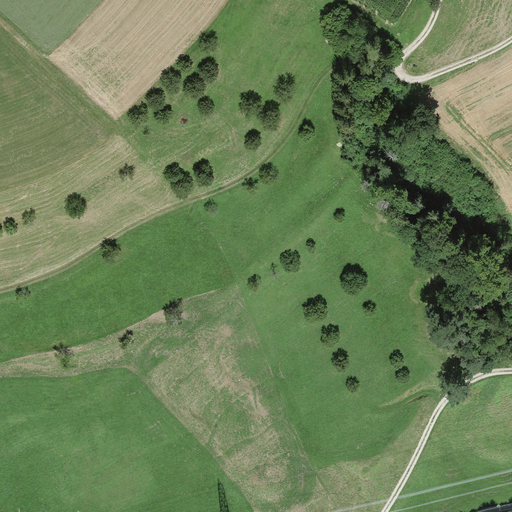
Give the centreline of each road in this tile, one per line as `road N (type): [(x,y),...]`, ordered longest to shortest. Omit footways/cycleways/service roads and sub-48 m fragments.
road 1 (track): [(395,60),(358,52),(341,60),(258,167),(145,218),(76,262),(0,290)]
road 2 (track): [(437,0),(427,28),(395,60),(402,81),(419,81),(511,37)]
road 3 (track): [(511,371),(478,376),(435,410),(384,511)]
